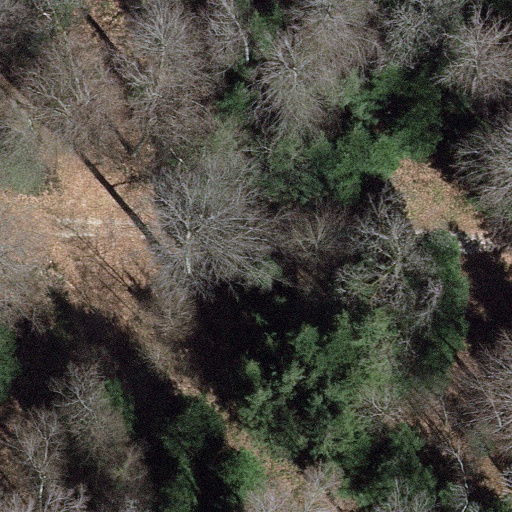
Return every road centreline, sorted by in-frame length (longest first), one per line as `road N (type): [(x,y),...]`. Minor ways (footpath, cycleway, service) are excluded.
road 1 (track): [(511,241),(104,236)]
road 2 (track): [(104,236),(15,511)]
road 3 (track): [(0,91),(72,161),(104,236)]
